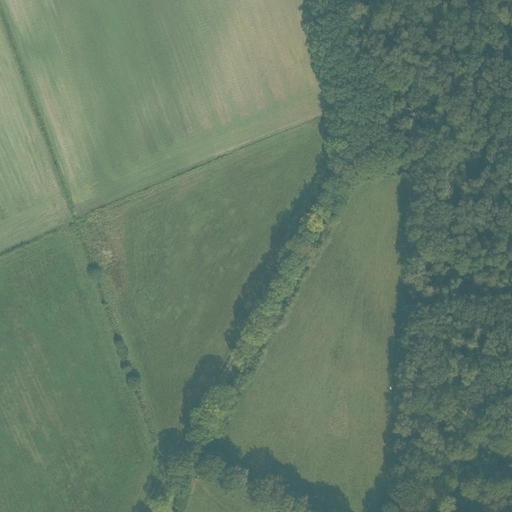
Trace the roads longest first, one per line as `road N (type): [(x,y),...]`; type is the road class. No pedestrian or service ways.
road 1 (track): [(511,345),(460,367),(419,367),(429,181),(414,170),(335,181)]
road 2 (track): [(185,458),(335,181)]
road 3 (track): [(335,181),(349,143),(331,26),(350,0)]
